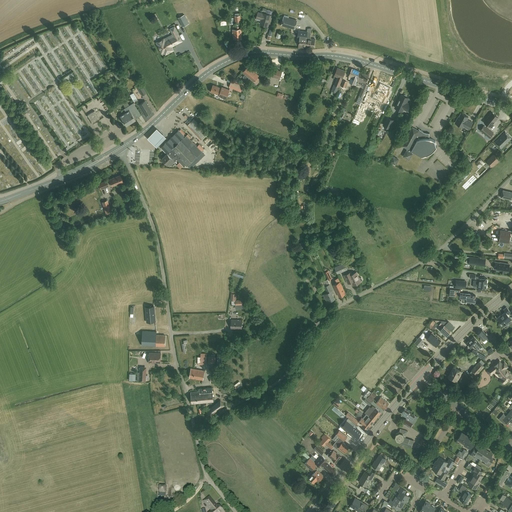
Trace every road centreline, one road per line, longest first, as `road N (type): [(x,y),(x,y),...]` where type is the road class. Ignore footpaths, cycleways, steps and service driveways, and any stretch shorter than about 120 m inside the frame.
road 1 (secondary): [(119,149),(209,71),(258,52),(362,61),(511,107)]
road 2 (unclassified): [(196,437),(223,411),(278,382),(324,315),(442,247),(511,177)]
road 3 (unclassified): [(196,437),(156,237),(119,149)]
road 4 (secondary): [(311,511),(421,378)]
road 5 (secondary): [(0,201),(119,149)]
road 6 (secondary): [(421,378),(511,290)]
